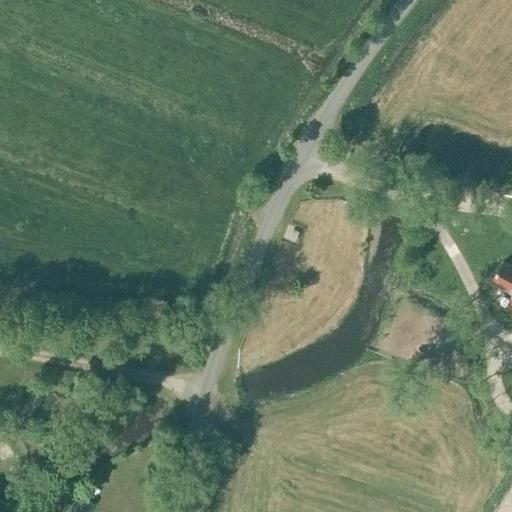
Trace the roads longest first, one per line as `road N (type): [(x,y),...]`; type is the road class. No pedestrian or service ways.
road 1 (unclassified): [(183,511),(211,374),(261,238),(368,56),(416,0)]
road 2 (track): [(301,159),(405,201),(431,222),(508,362)]
